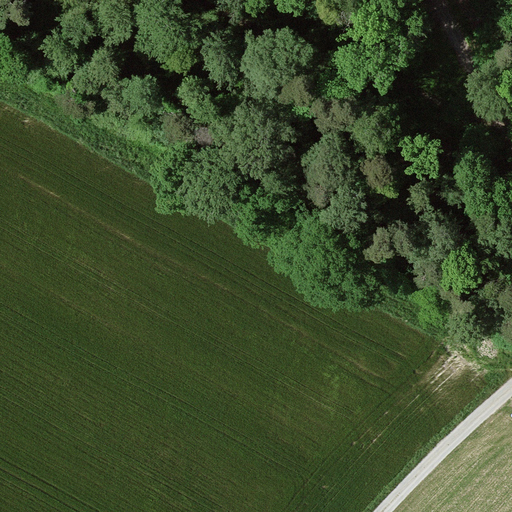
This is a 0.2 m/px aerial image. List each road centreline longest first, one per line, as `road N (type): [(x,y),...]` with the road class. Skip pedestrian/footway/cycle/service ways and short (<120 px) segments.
road 1 (track): [(384,511),(511,386)]
road 2 (track): [(511,138),(444,0)]
